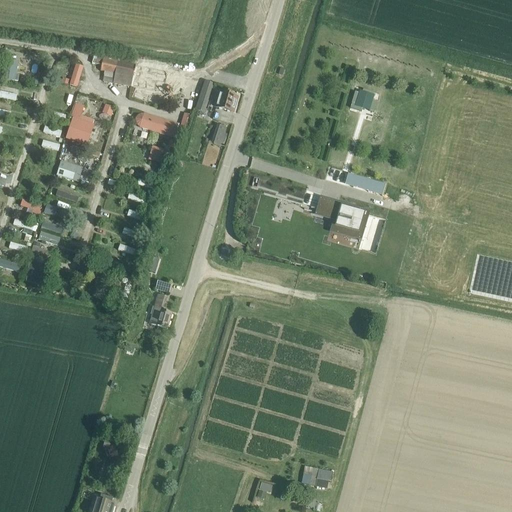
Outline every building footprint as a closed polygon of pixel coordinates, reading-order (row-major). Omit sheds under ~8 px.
[(94,54),(92,65),(101,67),(100,72),(104,73),(102,82),(113,85),(131,88),(136,67),(117,63),(119,57),(107,55),(104,54),(104,56),(94,54)] [(138,67),(135,86),(161,91),(165,72),(138,67)] [(205,83),(195,112),(198,113),(203,114),(204,112),(206,112),(212,98),(215,86),(205,83)] [(218,95),(215,108),(217,109),(233,113),(238,98),(231,96),(232,93),(226,91),(226,94),(224,93),(223,97),(218,95)] [(83,109),(81,107),(75,107),(71,119),(70,118),(67,126),(70,127),(65,140),(87,148),(94,127),(92,127),(94,122),(80,117),(83,109)] [(137,128),(139,129),(171,139),(175,125),(142,115),(141,115),(137,118),(135,120),(135,124),(137,128)] [(191,117),(187,116),(184,115),(183,119),(179,130),(186,132),(191,117)] [(217,126),(211,144),(220,147),(221,144),(224,135),(226,129),(217,126)] [(153,148),(149,162),(166,167),(170,153),(153,148)] [(61,164),(57,177),(78,184),(82,170),(61,164)] [(320,198),(314,217),(333,222),(329,234),(361,243),(365,232),(370,213),(320,198)] [(108,301),(113,283),(98,279),(93,297),(108,301)] [(169,294),(170,288),(158,285),(156,291),(169,294)] [(153,312),(149,326),(167,331),(172,315),(163,313),(167,299),(157,297),(154,307),(153,312)] [(128,345),(125,352),(134,355),(136,348),(128,345)] [(119,444),(106,440),(103,450),(116,454),(119,444)] [(303,476),(302,485),(315,487),(316,481),(331,483),(332,474),(312,470),(313,469),(305,468),(303,476)] [(262,483),(260,490),(270,493),(273,486),(262,483)] [(101,496),(99,502),(97,502),(94,511),(112,511),(114,507),(111,506),(113,500),(101,496)]
